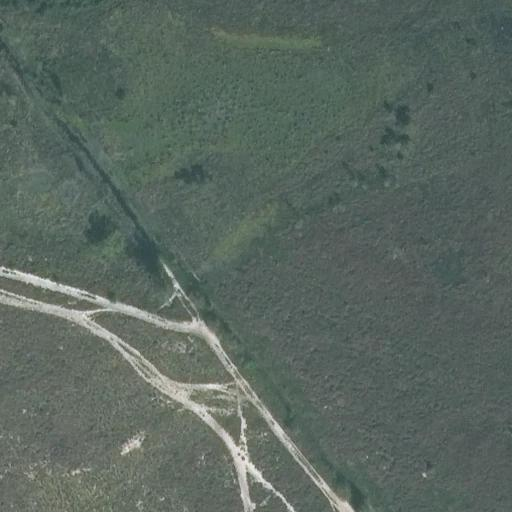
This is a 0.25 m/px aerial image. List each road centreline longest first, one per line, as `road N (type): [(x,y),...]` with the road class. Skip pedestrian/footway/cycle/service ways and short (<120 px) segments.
road 1 (track): [(0,49),(205,327)]
road 2 (track): [(205,327),(345,511)]
